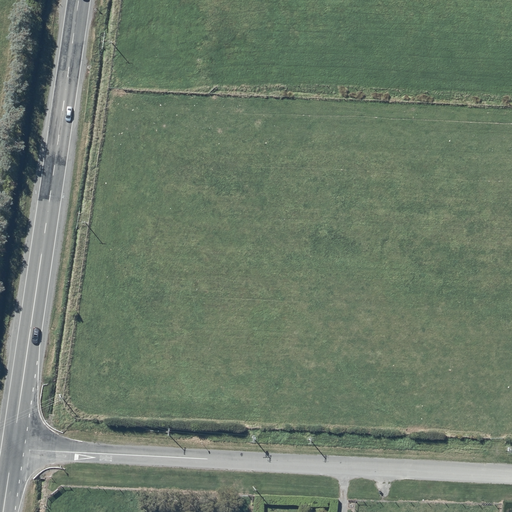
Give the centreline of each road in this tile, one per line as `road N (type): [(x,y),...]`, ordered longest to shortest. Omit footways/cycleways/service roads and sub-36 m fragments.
road 1 (unclassified): [(12,447),(511,472)]
road 2 (primary): [(12,447),(77,0)]
